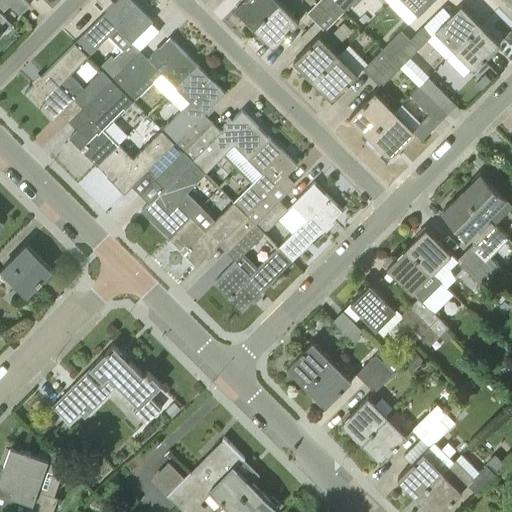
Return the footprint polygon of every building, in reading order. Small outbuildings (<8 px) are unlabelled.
[(0,0),(0,35),(2,34),(0,31),(0,14),(10,4),(20,15),(30,4),(25,0),(0,0)] [(111,79),(140,51),(131,42),(153,20),(132,0),(116,0),(74,43),(88,56),(108,35),(122,49),(114,57),(111,54),(99,67),(101,70),(111,79)] [(253,28),(279,2),(277,0),(242,0),(234,9),(253,28)] [(314,22),(334,2),(331,0),(319,0),(306,13),(314,22)] [(335,0),(334,2),(343,11),(354,0),(335,0)] [(402,0),(417,14),(431,0),(402,0)] [(279,2),(253,28),(272,47),(299,22),(279,2)] [(324,31),(343,11),(334,2),(314,22),(324,31)] [(453,50),(479,24),(461,5),(434,31),(453,50)] [(479,24),(453,50),(473,71),(499,45),(479,24)] [(390,58),(399,67),(431,35),(422,27),(409,40),(390,58)] [(390,58),(409,40),(400,30),(381,50),(390,58)] [(312,81),(338,55),(319,35),(292,61),(312,81)] [(175,87),(197,64),(170,37),(160,46),(158,45),(150,54),(152,55),(148,59),(140,51),(111,79),(133,101),(161,73),(175,87)] [(70,74),(88,56),(74,43),(25,92),(53,120),(74,99),(83,108),(111,79),(101,70),(83,88),(70,74)] [(370,78),(390,58),(381,50),(362,69),(370,78)] [(358,74),(338,55),(312,81),(332,100),(358,74)] [(380,87),(399,67),(390,58),(370,78),(380,87)] [(433,72),(447,87),(461,74),(446,59),(433,72)] [(183,151),(213,123),(203,114),(207,110),(209,113),(217,106),(214,103),(225,92),(197,64),(175,87),(176,88),(168,96),(181,109),(161,129),(183,151)] [(485,74),(476,83),(482,89),(491,79),(485,74)] [(418,87),(446,115),(455,106),(428,77),(418,87)] [(105,128),(133,101),(111,79),(83,108),(91,116),(87,119),(88,119),(79,128),(69,137),(97,165),(120,143),(105,128)] [(437,124),(446,115),(418,87),(409,96),(427,114),(437,124)] [(367,136),(393,110),(374,91),(348,118),(367,136)] [(247,159),(269,137),(242,109),(232,119),(230,117),(222,124),(224,126),(221,130),(213,123),(183,151),(184,152),(205,173),(233,144),(247,159)] [(387,157),(412,132),(413,130),(412,129),(393,110),(367,136),(387,157)] [(437,124),(427,114),(421,121),(412,129),(413,130),(412,132),(421,140),(437,124)] [(184,152),(183,151),(161,129),(133,156),(120,143),(97,165),(125,192),(134,183),(143,175),(143,174),(146,171),(155,180),(184,152)] [(256,223),(284,195),(275,186),(279,182),(281,185),(290,177),(287,174),(297,164),(269,137),(247,159),(261,173),(233,201),(256,223)] [(187,190),(205,173),(184,152),(155,180),(163,188),(160,191),(151,200),(141,209),(170,237),(202,205),(187,190)] [(487,218),(507,199),(481,173),(462,193),(487,218)] [(314,181),(292,203),(307,218),(279,246),(292,259),(342,209),(314,181)] [(487,218),(462,193),(443,212),(474,243),(466,251),(491,276),(500,267),(480,248),(499,229),(487,218)] [(284,195),(256,223),(265,232),(292,203),(284,195)] [(227,252),(256,223),(233,201),(216,219),(202,205),(170,237),(197,264),(206,255),(215,247),(218,243),(227,252)] [(244,253),(265,233),(265,232),(256,223),(227,252),(235,260),(214,281),(242,309),(292,259),(279,246),(257,267),(244,253)] [(407,248),(438,279),(457,260),(426,229),(407,248)] [(23,291),(46,267),(24,246),(1,270),(23,291)] [(441,282),(438,279),(407,248),(387,267),(418,298),(410,306),(429,326),(439,336),(440,335),(446,328),(447,326),(438,317),(422,301),(441,282)] [(482,285),(491,276),(466,251),(457,260),(482,285)] [(511,278),(501,269),(495,275),(505,285),(511,278)] [(376,330),(396,309),(370,284),(350,304),(376,330)] [(401,315),(420,334),(429,326),(410,306),(401,315)] [(353,340),(362,330),(343,312),(334,321),(353,340)] [(420,334),(425,340),(430,344),(439,336),(429,326),(420,334)] [(452,334),(446,328),(440,335),(446,341),(452,334)] [(306,386),(332,360),(313,341),(287,367),(306,386)] [(144,374),(113,344),(52,404),(69,421),(80,411),(85,416),(118,383),(139,404),(134,410),(147,423),(161,408),(149,396),(161,383),(148,369),(144,374)] [(424,359),(415,350),(404,361),(412,370),(424,359)] [(364,382),(384,362),(376,354),(357,374),(364,382)] [(332,360),(306,386),(326,406),(352,380),(332,360)] [(384,362),(364,382),(374,392),(394,372),(384,362)] [(361,441),(387,415),(368,397),(342,422),(361,441)] [(174,401),(166,409),(172,415),(181,407),(174,401)] [(441,418),(446,413),(437,404),(412,429),(420,438),(441,418)] [(450,427),(454,422),(452,420),(446,413),(441,418),(450,427)] [(387,415),(361,441),(381,461),(407,435),(387,415)] [(435,442),(450,427),(441,418),(420,438),(428,447),(398,477),(417,496),(442,471),(453,460),(435,442)] [(272,511),(277,507),(236,467),(246,457),(225,436),(183,476),(166,493),(183,509),(206,486),(232,511),(272,511)] [(25,449),(11,445),(0,477),(0,484),(14,489),(12,494),(29,500),(25,511),(26,511),(53,511),(56,505),(59,496),(37,490),(48,458),(31,452),(32,450),(25,448),(25,449)] [(486,465),(494,474),(504,464),(494,454),(484,464),(486,465)] [(475,493),(494,474),(486,465),(473,478),(454,459),(453,460),(442,471),(417,496),(432,511),(440,511),(462,491),(461,490),(466,485),(475,493)]
